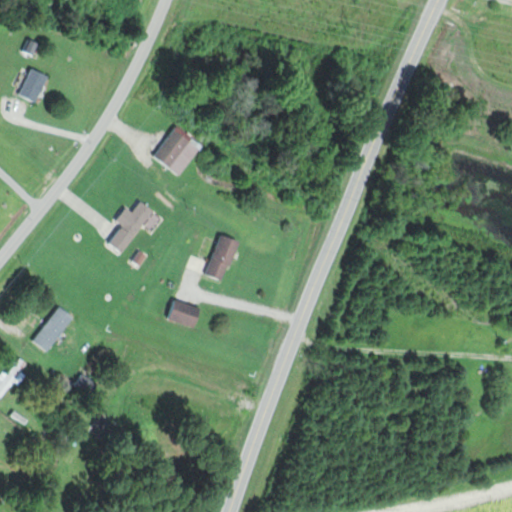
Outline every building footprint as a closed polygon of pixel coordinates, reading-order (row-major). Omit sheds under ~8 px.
[(34,55),(38,43),(28,39),(24,51),(34,55)] [(37,103),(50,76),(32,67),(19,94),(37,103)] [(203,146),(178,125),(154,155),(179,176),(203,146)] [(111,243),(125,253),(154,210),(141,201),(134,213),(126,208),(117,221),(123,225),(111,243)] [(207,275),(226,281),(240,241),(221,235),(207,275)] [(202,309),(176,300),(170,319),(197,327),(202,309)] [(76,317),(60,306),(35,341),(50,352),(76,317)] [(28,363),(20,357),(8,374),(2,370),(0,372),(0,398),(2,400),(16,382),(21,386),(29,376),(23,371),(28,363)] [(97,382),(84,374),(77,385),(90,393),(97,382)]
